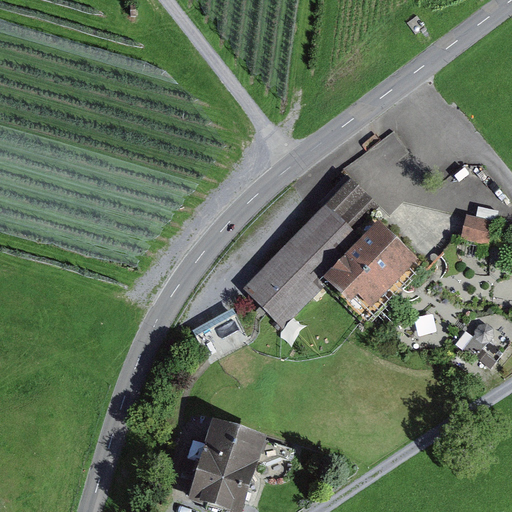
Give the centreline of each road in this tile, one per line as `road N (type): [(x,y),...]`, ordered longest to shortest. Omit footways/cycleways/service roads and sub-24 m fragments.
road 1 (tertiary): [(411,76),(254,199),(200,258),(149,337),(90,511)]
road 2 (unclassified): [(320,511),(511,388)]
road 3 (track): [(163,0),(290,168)]
road 4 (unclassified): [(511,188),(411,76)]
road 5 (tertiary): [(511,2),(411,76)]
